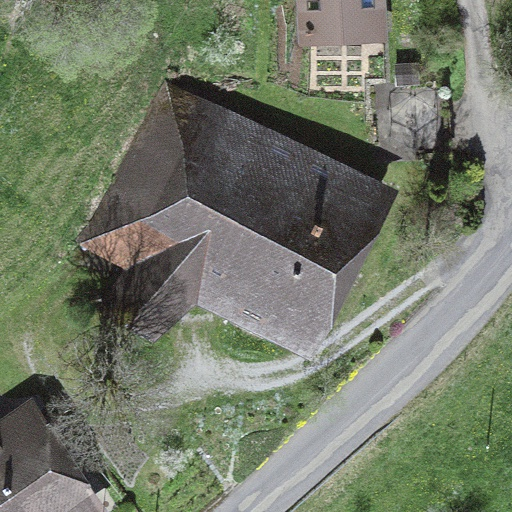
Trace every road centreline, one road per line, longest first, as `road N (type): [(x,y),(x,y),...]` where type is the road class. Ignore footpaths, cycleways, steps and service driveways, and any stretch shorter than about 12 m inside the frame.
road 1 (unclassified): [(511,247),(421,354),(251,511)]
road 2 (track): [(511,168),(483,84),(469,0)]
